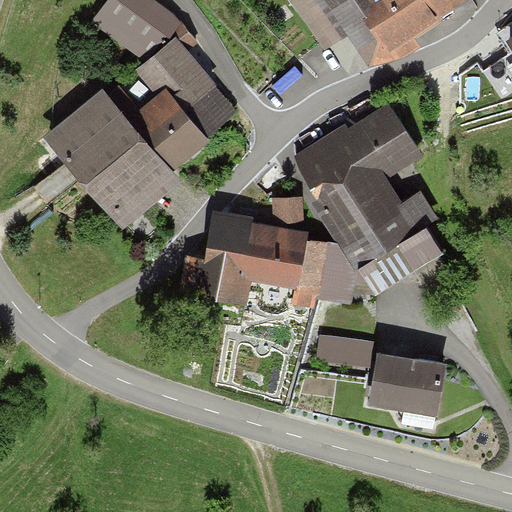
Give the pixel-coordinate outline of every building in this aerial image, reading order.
[(153,0),(112,0),(92,23),(148,65),(177,39),(189,53),(200,43),(183,23),(153,0)] [(349,39),(370,71),(397,62),(418,49),(414,42),(474,0),(298,0),(293,4),(327,53),(349,39)] [(511,23),(506,26),(511,36),(511,56),(486,71),(502,99),(511,92),(511,23)] [(207,73),(189,53),(177,39),(148,65),(138,75),(152,91),(159,98),(166,92),(175,101),(207,73)] [(175,101),(208,140),(239,113),(207,73),(175,101)] [(159,98),(152,91),(123,115),(174,173),(212,144),(208,140),(175,101),(166,92),(159,98)] [(174,173),(123,115),(104,92),(45,141),(124,231),(185,184),(174,173)] [(346,125),(298,158),(319,202),(313,206),(339,247),(357,274),(360,272),(425,230),(439,220),(421,193),(404,205),(388,182),(426,156),(390,103),(350,130),(346,125)] [(272,200),(273,228),(306,233),(303,198),(272,200)] [(187,258),(182,283),(199,287),(197,298),(247,308),(252,284),(298,292),(307,243),(309,234),(306,233),(273,228),(214,218),(206,261),(187,258)] [(425,230),(360,272),(373,292),(377,298),(442,255),(425,230)] [(339,247),(307,243),(298,292),(296,307),(314,310),(316,298),(352,305),(354,293),(373,292),(360,272),(357,274),(339,247)] [(320,336),(316,362),(370,371),(374,344),(320,336)] [(368,409),(438,420),(447,364),(412,358),(377,353),(368,409)]
